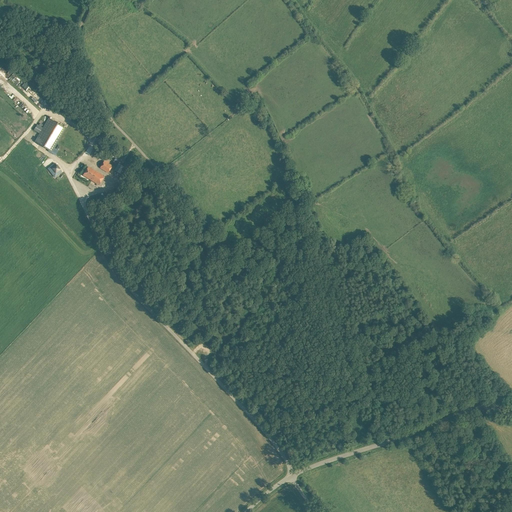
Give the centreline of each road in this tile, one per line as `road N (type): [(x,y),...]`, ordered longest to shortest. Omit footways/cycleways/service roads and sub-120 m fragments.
road 1 (unclassified): [(292,475),(271,439),(130,289),(64,164),(43,150)]
road 2 (tertiary): [(292,475),(462,412),(511,408)]
road 3 (track): [(90,0),(78,35),(112,121)]
road 4 (track): [(91,140),(43,111),(0,159)]
